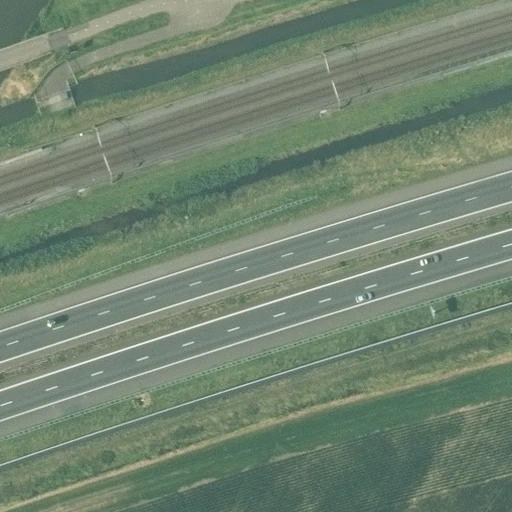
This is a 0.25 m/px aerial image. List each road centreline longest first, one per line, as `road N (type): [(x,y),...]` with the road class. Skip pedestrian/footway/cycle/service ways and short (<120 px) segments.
road 1 (motorway): [(0,408),(511,244)]
road 2 (motorway): [(511,187),(0,348)]
